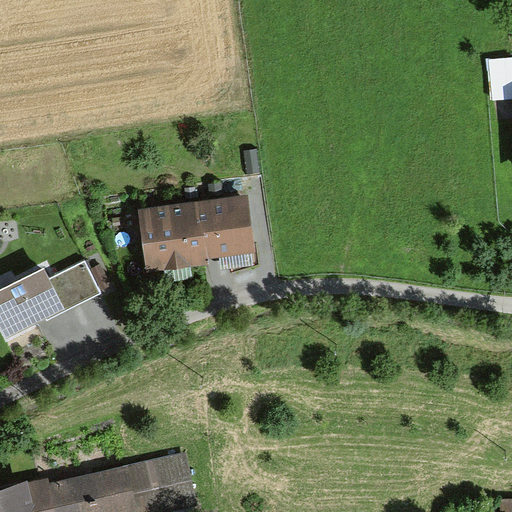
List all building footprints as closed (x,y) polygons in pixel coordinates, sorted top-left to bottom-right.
[(257,149),(244,151),(247,174),(260,172),(257,149)] [(245,198),(204,202),(208,251),(250,247),(245,198)] [(188,204),(129,210),(134,268),(194,262),(188,204)] [(32,263),(0,278),(0,330),(44,309),(48,317),(92,294),(77,262),(40,280),(32,263)] [(42,475),(0,484),(0,511),(126,511),(189,498),(179,458),(45,488),(42,475)]
